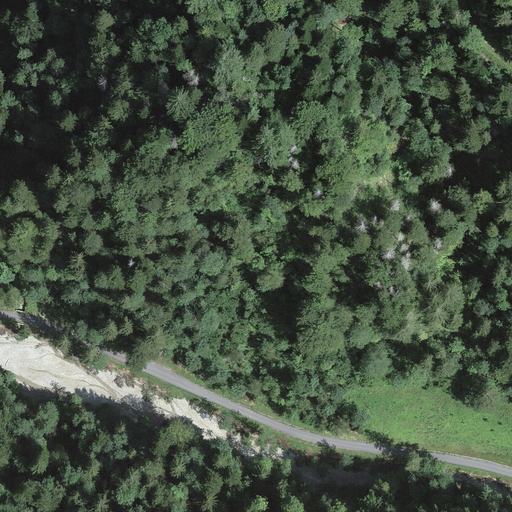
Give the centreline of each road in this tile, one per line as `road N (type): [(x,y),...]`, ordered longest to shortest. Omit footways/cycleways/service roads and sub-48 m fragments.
road 1 (unclassified): [(511,473),(292,431),(59,330),(0,314)]
road 2 (track): [(228,0),(294,116),(281,130),(218,138)]
